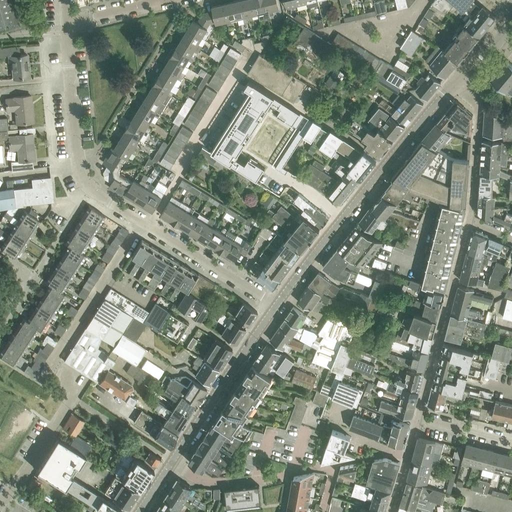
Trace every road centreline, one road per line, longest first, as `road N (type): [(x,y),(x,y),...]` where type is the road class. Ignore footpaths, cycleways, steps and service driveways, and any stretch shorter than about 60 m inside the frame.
road 1 (tertiary): [(276,305),(454,88)]
road 2 (residential): [(143,224),(100,197),(81,172),(65,24)]
road 3 (residential): [(468,219),(417,417)]
road 4 (unclassified): [(143,224),(39,383)]
road 5 (tertiary): [(172,462),(276,305)]
road 6 (residential): [(172,462),(211,483),(339,463)]
road 7 (unclassified): [(0,497),(69,397),(73,390),(64,385),(73,371)]
road 8 (residential): [(276,305),(143,224)]
road 9 (residential): [(454,88),(478,106),(468,219)]
